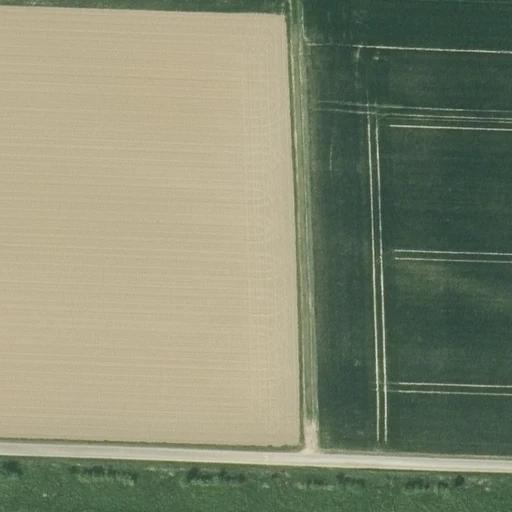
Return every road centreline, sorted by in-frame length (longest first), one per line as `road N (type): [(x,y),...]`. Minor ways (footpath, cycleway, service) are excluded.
road 1 (track): [(511,468),(0,449)]
road 2 (track): [(310,460),(306,0)]
